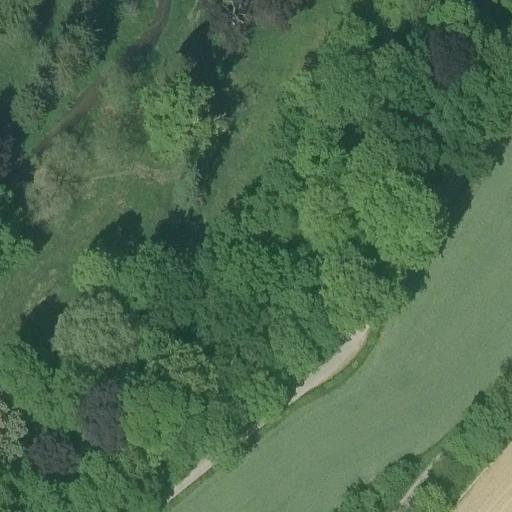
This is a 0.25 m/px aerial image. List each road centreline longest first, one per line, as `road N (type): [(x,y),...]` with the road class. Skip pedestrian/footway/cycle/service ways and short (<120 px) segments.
road 1 (unclassified): [(146,511),(337,352),(511,103)]
road 2 (unclassified): [(406,511),(511,390)]
